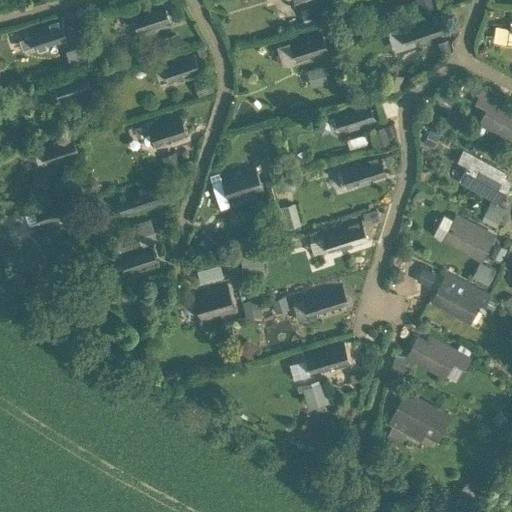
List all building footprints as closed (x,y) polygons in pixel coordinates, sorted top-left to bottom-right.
[(164,0),(131,12),(138,33),(171,22),(164,0)] [(440,11),(399,25),(406,47),(447,33),(440,11)] [(61,18),(28,29),(35,50),(68,40),(61,18)] [(321,29),(289,40),(296,61),(328,51),(321,29)] [(193,50),(161,60),(168,82),(201,71),(193,50)] [(306,85),(326,79),(321,62),(301,68),(306,85)] [(85,69),(53,79),(60,101),(92,91),(85,69)] [(369,98),(333,110),(339,131),(376,120),(369,98)] [(511,114),(491,103),(481,122),(492,127),(489,133),(511,144),(511,114)] [(181,113),(148,124),(155,146),(188,135),(181,113)] [(345,135),(348,144),(366,139),(363,130),(345,135)] [(72,132),(39,143),(46,164),(79,154),(72,132)] [(505,169),(464,147),(457,160),(467,165),(459,180),(499,201),(511,179),(502,174),(505,169)] [(380,154),(340,166),(346,188),(387,175),(380,154)] [(254,161),(220,172),(229,201),(264,190),(254,161)] [(160,179),(128,190),(135,211),(168,200),(160,179)] [(66,193),(33,204),(41,226),(73,214),(66,193)] [(491,198),(480,214),(494,223),(505,207),(491,198)] [(294,200),(277,203),(281,223),(297,220),(294,200)] [(138,241),(155,238),(150,215),(133,219),(138,241)] [(493,233),(457,215),(445,238),(481,257),(493,233)] [(362,218),(321,231),(328,253),(369,240),(362,218)] [(151,241),(119,252),(126,274),(159,262),(151,241)] [(478,259),(471,275),(489,282),(495,266),(478,259)] [(430,282),(435,270),(422,264),(416,275),(430,282)] [(490,294),(451,274),(446,283),(443,282),(434,300),(463,315),(470,302),(476,306),(479,301),(485,305),(490,294)] [(227,281),(192,291),(201,321),(236,311),(227,281)] [(343,283),(302,296),(308,317),(350,305),(343,283)] [(275,310),(288,304),(283,293),(270,298),(275,310)] [(254,295),(242,298),(246,314),(258,310),(254,295)] [(429,342),(418,336),(409,355),(438,370),(445,357),(463,367),(469,357),(432,337),(429,342)] [(344,341),(304,353),(310,375),(350,363),(344,341)] [(334,371),(336,384),(360,381),(358,368),(334,371)] [(304,403),(330,402),(328,378),(302,380),(304,403)] [(452,415),(412,394),(409,399),(406,397),(392,423),(421,439),(425,431),(439,439),(452,415)]
